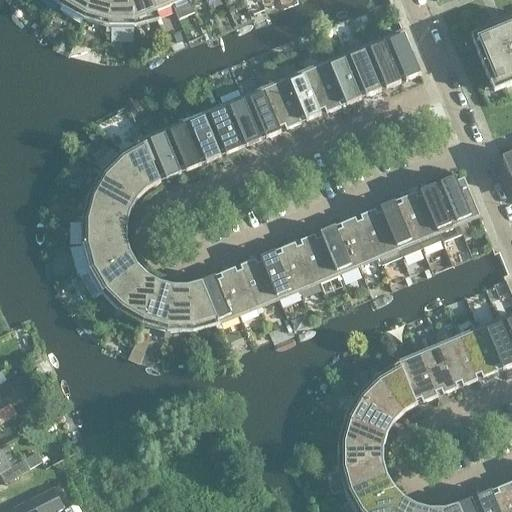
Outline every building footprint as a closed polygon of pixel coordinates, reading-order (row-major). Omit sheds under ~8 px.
[(52,0),(62,9),(68,0),(52,0)] [(84,22),(93,0),(68,0),(62,9),(84,22)] [(109,28),(112,0),(93,0),(84,22),(109,28)] [(135,29),(131,0),(112,0),(109,28),(135,29)] [(157,13),(151,0),(131,0),(135,29),(161,21),(158,13),(157,13)] [(172,6),(169,0),(151,0),(157,13),(158,13),(172,6)] [(511,21),(499,27),(481,34),(480,34),(479,35),(482,43),(474,46),(475,47),(476,50),(489,82),(490,85),(491,86),(498,83),(502,91),(505,89),(511,86),(511,21)] [(421,77),(403,35),(382,43),(400,85),(421,77)] [(482,43),(479,35),(471,38),(474,46),(482,43)] [(400,85),(382,43),(363,51),(380,94),(400,85)] [(380,94),(363,51),(343,60),(360,102),(380,94)] [(360,102),(343,60),(322,68),(340,110),(360,102)] [(340,110),(322,68),(303,76),(320,118),(340,110)] [(320,118),(303,76),(282,85),(300,127),(320,118)] [(494,94),(502,91),(498,83),(491,86),(494,94)] [(300,127),(282,85),(262,93),(280,135),(300,127)] [(280,135),(262,93),(242,101),(260,143),(280,135)] [(260,143),(242,101),(222,109),(240,152),(260,143)] [(240,152),(222,109),(202,118),(220,160),(240,152)] [(220,160),(202,118),(182,126),(200,168),(220,160)] [(200,168),(182,126),(162,134),(180,176),(200,168)] [(180,176),(162,134),(142,143),(160,185),(161,184),(180,176)] [(160,185),(142,143),(141,143),(120,155),(148,192),(160,185)] [(148,192),(120,155),(101,174),(138,202),(148,192)] [(511,155),(502,160),(511,183),(511,155)] [(138,202),(101,174),(88,196),(131,214),(138,202)] [(480,218),(464,181),(457,184),(455,179),(441,185),(459,227),(480,218)] [(459,227),(441,185),(421,193),(439,235),(459,227)] [(439,235),(421,193),(401,202),(419,244),(439,235)] [(131,214),(88,196),(82,222),(127,228),(131,214)] [(419,244),(401,202),(381,210),(399,252),(419,244)] [(399,252),(381,210),(361,218),(379,260),(399,252)] [(379,260),(361,218),(341,227),(358,269),(379,260)] [(127,242),(127,228),(82,222),(82,248),(127,242)] [(358,269),(341,227),(321,235),(339,277),(358,269)] [(339,277),(321,235),(301,243),(319,285),(339,277)] [(88,273),(131,255),(127,242),(82,248),(88,273)] [(319,285),(301,243),(281,251),(299,294),(319,285)] [(299,294),(281,251),(261,260),(279,302),(299,294)] [(101,295),(138,267),(131,255),(88,273),(101,295)] [(279,302),(261,260),(241,268),(259,310),(279,302)] [(120,314),(148,277),(138,267),(101,295),(120,314)] [(259,310),(241,268),(221,276),(239,318),(259,310)] [(239,318),(221,276),(201,284),(219,327),(239,318)] [(142,327),(160,284),(148,277),(120,314),(142,327)] [(167,334),(173,288),(160,284),(142,327),(143,327),(167,334)] [(219,327),(201,284),(187,288),(194,334),(216,328),(219,327)] [(194,334),(187,288),(173,288),(167,334),(194,334)] [(511,318),(499,324),(511,355),(511,318)] [(511,367),(511,355),(499,324),(479,332),(497,374),(511,367)] [(497,374),(479,332),(459,340),(477,383),(497,374)] [(477,383),(459,340),(439,349),(457,391),(477,383)] [(457,391),(439,349),(419,357),(437,399),(457,391)] [(437,399),(419,357),(416,350),(396,358),(399,365),(416,408),(417,407),(437,399)] [(416,408),(399,365),(376,378),(404,415),(416,408)] [(52,381),(49,375),(42,379),(45,385),(52,381)] [(404,415),(376,378),(358,397),(394,425),(397,422),(399,419),(402,417),(404,415)] [(394,425),(358,397),(345,419),(387,437),(389,434),(390,430),(392,427),(394,425)] [(0,423),(2,423),(1,421),(10,415),(6,408),(0,411),(0,423)] [(387,437),(345,419),(338,444),(384,450),(384,447),(385,443),(386,440),(387,437)] [(383,454),(384,450),(338,444),(338,470),(384,464),(383,461),(383,457),(383,454)] [(29,470),(43,463),(38,454),(3,474),(0,475),(0,476),(5,485),(30,471),(29,470)] [(345,496),(387,478),(384,464),(338,470),(345,496)] [(366,511),(394,490),(387,478),(345,496),(354,511),(366,511)] [(511,511),(511,484),(498,491),(506,511),(511,511)] [(61,511),(64,511),(53,490),(13,510),(13,511),(61,511)] [(395,511),(404,500),(394,490),(366,511),(395,511)] [(506,511),(498,491),(478,499),(483,511),(506,511)] [(483,511),(478,499),(458,507),(459,511),(483,511)] [(414,511),(416,507),(404,500),(395,511),(414,511)]
